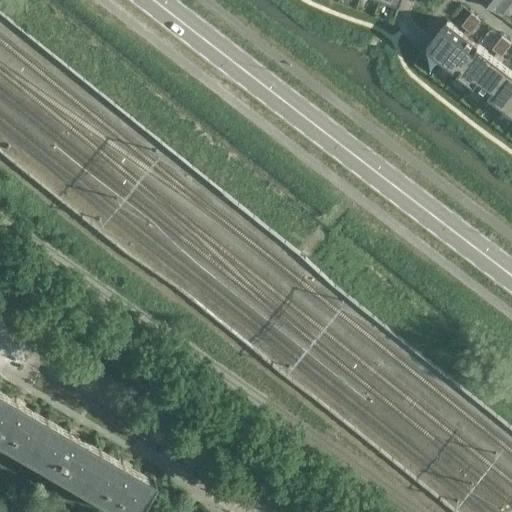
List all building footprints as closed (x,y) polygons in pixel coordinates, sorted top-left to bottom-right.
[(511,0),(487,0),(511,18),(511,16),(511,0)] [(471,13),(466,19),(476,27),(481,20),(471,13)] [(476,27),(466,19),(461,26),(471,33),(476,27)] [(424,51),(440,63),(463,33),(447,21),(424,51)] [(455,75),(479,45),(463,33),(440,63),(455,75)] [(502,36),(497,43),(506,50),(511,43),(502,36)] [(506,50),(497,43),(492,49),(501,56),(506,50)] [(455,75),(471,87),(494,56),(479,45),(455,75)] [(509,68),(494,56),(471,87),(486,98),(509,68)] [(502,110),(505,107),(504,106),(511,95),(511,70),(509,68),(486,98),(502,110)] [(0,438),(24,453),(44,418),(0,392),(0,438)] [(98,449),(44,418),(24,453),(78,484),(98,449)] [(133,511),(152,480),(98,449),(78,484),(126,511),(133,511)]
